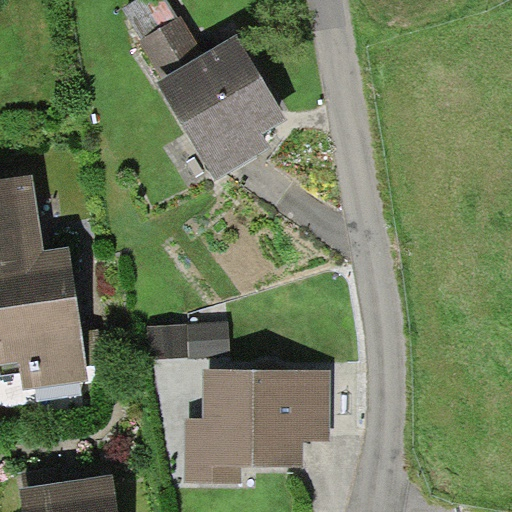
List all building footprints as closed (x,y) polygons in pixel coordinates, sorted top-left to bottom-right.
[(238,37),(205,58),(169,0),(139,0),(124,9),(145,43),(141,46),(164,84),(160,86),(220,184),(272,153),(264,139),(291,123),(238,37)] [(36,177),(0,181),(0,279),(71,269),(67,251),(47,254),(36,177)] [(71,269),(0,279),(0,369),(21,367),(24,393),(88,383),(71,269)] [(332,372),(204,374),(204,420),(184,420),(185,486),(243,485),(243,471),(307,470),(307,445),(332,444),(332,372)] [(79,481),(20,491),(23,511),(118,511),(113,476),(79,481)]
